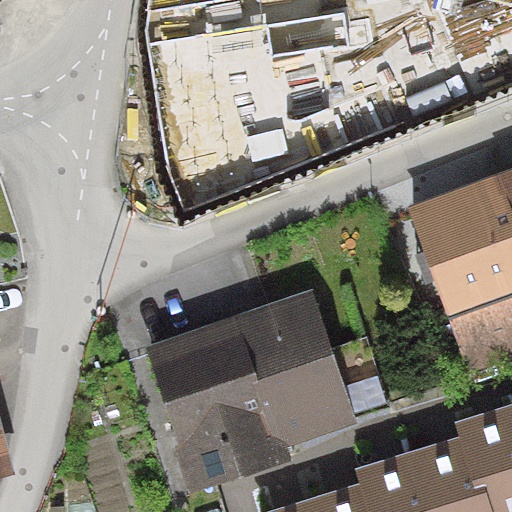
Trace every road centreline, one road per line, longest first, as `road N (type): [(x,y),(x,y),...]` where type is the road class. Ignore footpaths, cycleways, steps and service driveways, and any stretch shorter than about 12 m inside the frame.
road 1 (residential): [(72,249),(138,253),(198,238),(511,115)]
road 2 (residential): [(72,249),(31,474),(15,511)]
road 3 (residential): [(94,93),(72,249)]
